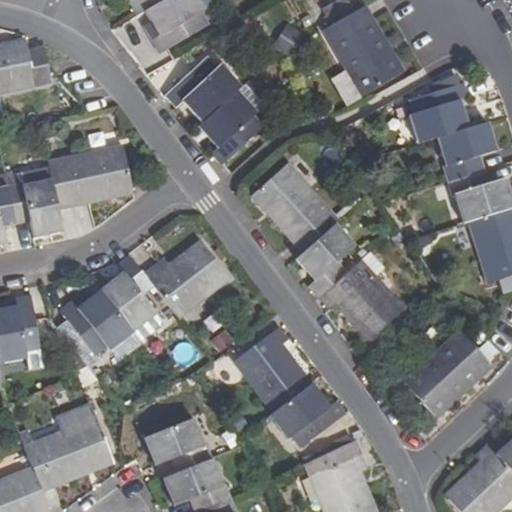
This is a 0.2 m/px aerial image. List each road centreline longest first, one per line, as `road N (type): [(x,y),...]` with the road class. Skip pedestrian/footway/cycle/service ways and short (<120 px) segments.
road 1 (residential): [(192,180),(382,432),(409,487)]
road 2 (residential): [(37,26),(110,74),(192,180)]
road 3 (residential): [(192,180),(83,253),(0,272)]
road 4 (residential): [(511,389),(409,487)]
road 5 (residential): [(442,5),(480,42),(511,111)]
